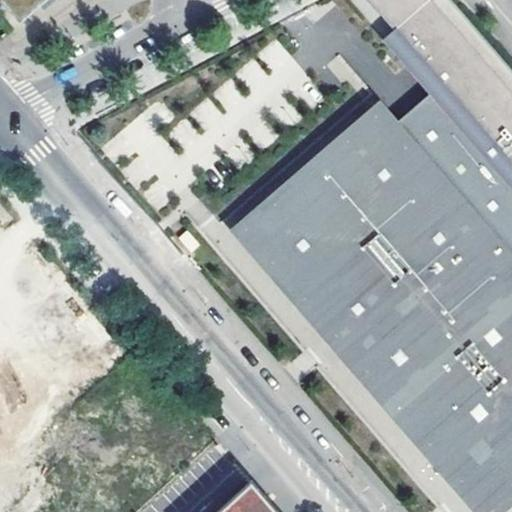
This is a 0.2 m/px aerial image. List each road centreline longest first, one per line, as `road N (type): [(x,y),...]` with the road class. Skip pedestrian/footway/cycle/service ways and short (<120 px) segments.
road 1 (tertiary): [(344,511),(1,116)]
road 2 (residential): [(11,110),(182,18)]
